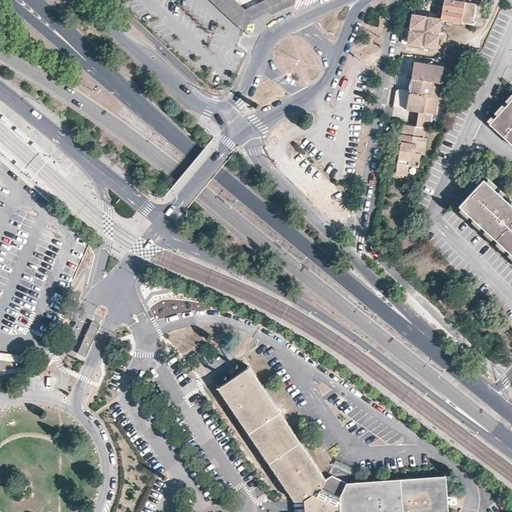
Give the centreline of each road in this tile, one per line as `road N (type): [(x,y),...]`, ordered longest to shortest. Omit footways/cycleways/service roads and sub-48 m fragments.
road 1 (primary): [(0,50),(157,155),(505,434)]
road 2 (residential): [(160,221),(339,322),(505,434)]
road 3 (residential): [(428,343),(418,320),(357,257),(394,0)]
road 4 (primary): [(428,343),(151,112)]
road 5 (residential): [(511,35),(430,219),(511,307)]
road 6 (primary): [(151,112),(5,0)]
road 7 (residential): [(222,115),(79,0)]
road 8 (primary): [(151,112),(35,0)]
road 9 (residential): [(76,152),(104,186),(101,291)]
road 10 (residential): [(160,221),(241,130)]
road 11 (residential): [(68,407),(120,298)]
road 12 (residential): [(103,511),(111,466),(102,440),(68,407)]
